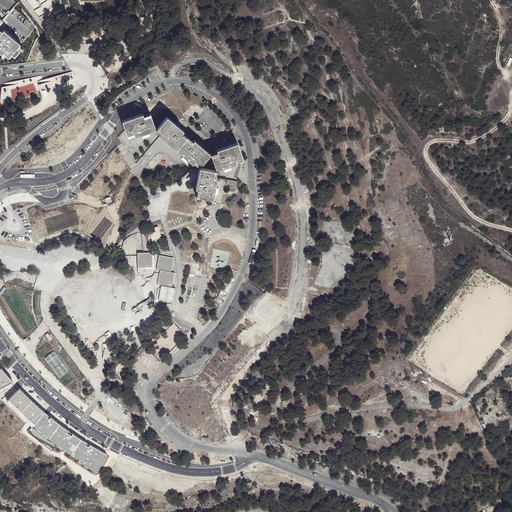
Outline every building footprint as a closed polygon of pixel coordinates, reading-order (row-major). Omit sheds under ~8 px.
[(0,50),(3,54),(4,52),(6,50),(11,55),(14,52),(16,49),(21,44),(4,29),(3,31),(1,33),(0,32),(0,50)] [(96,131),(71,109),(58,124),(83,146),(96,131)] [(236,188),(238,181),(228,179),(226,186),(236,188)] [(164,242),(158,225),(154,227),(155,231),(153,232),(152,227),(148,229),(153,245),(157,244),(155,239),(158,238),(159,244),(164,242)] [(137,253),(137,268),(151,267),(151,253),(137,253)] [(156,270),(159,271),(170,273),(172,261),(172,258),(166,257),(159,256),(156,270)] [(170,273),(159,271),(157,285),(160,286),(158,300),(171,303),(174,289),(171,288),(173,273),(170,273)] [(92,287),(87,322),(109,325),(110,317),(134,321),(138,294),(92,287)] [(268,333),(285,311),(265,296),(250,316),(264,326),(262,329),(268,333)] [(54,350),(44,358),(60,378),(69,371),(54,350)] [(0,367),(0,386),(12,379),(1,367),(0,367)] [(44,409),(19,386),(7,398),(32,422),(44,409)] [(97,471),(107,455),(44,415),(34,431),(97,471)]
